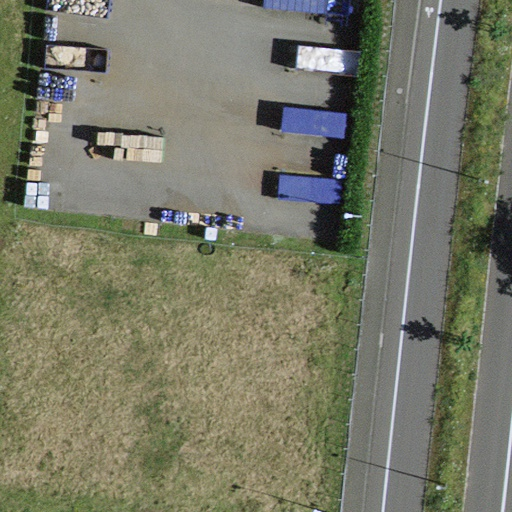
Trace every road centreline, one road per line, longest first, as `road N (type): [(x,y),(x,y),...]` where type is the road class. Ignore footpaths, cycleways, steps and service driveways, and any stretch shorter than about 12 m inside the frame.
road 1 (secondary): [(459,0),(397,511)]
road 2 (secondary): [(490,511),(511,318)]
